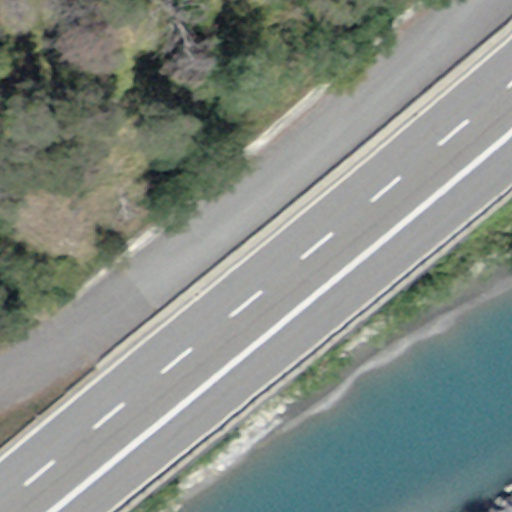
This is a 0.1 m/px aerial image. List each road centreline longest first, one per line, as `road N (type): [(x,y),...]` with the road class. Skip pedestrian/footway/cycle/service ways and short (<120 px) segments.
road 1 (primary): [(0,506),(511,90)]
road 2 (unclassified): [(0,368),(59,338),(485,0)]
